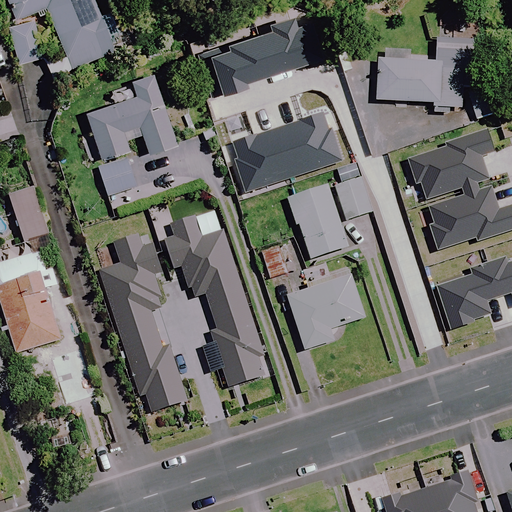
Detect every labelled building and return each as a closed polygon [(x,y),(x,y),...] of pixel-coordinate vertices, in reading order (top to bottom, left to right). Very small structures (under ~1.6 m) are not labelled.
[(113,54),(90,0),(5,0),(14,22),(45,9),(70,71),(113,54)] [(41,59),(30,23),(7,29),(17,66),(41,59)] [(309,71),(307,46),(245,49),(251,143),(293,141),(289,72),(309,71)] [(463,72),(463,55),(435,55),(435,63),(376,62),(375,103),(432,104),(432,109),(460,110),(461,88),(474,89),(475,72),(463,72)] [(176,147),(154,73),(130,80),(135,99),(85,114),(100,166),(97,167),(106,198),(138,188),(122,132),(138,127),(146,156),(176,147)] [(488,115),(483,91),(466,94),(471,118),(488,115)] [(353,104),(336,103),(336,119),(352,120),(353,104)] [(371,214),(360,180),(333,188),(344,223),(371,214)] [(49,236),(33,188),(7,197),(23,245),(49,236)] [(428,214),(407,220),(421,266),(443,259),(441,254),(477,243),(488,275),(511,267),(511,192),(436,216),(430,218),(428,214)] [(346,248),(328,194),(292,206),(310,260),(346,248)] [(209,305),(185,228),(122,247),(128,265),(117,268),(132,317),(168,307),(171,317),(209,305)] [(44,285),(36,256),(0,265),(0,304),(14,356),(78,338),(62,280),(44,285)] [(360,321),(345,273),(285,291),(304,352),(333,343),(329,330),(360,321)]
